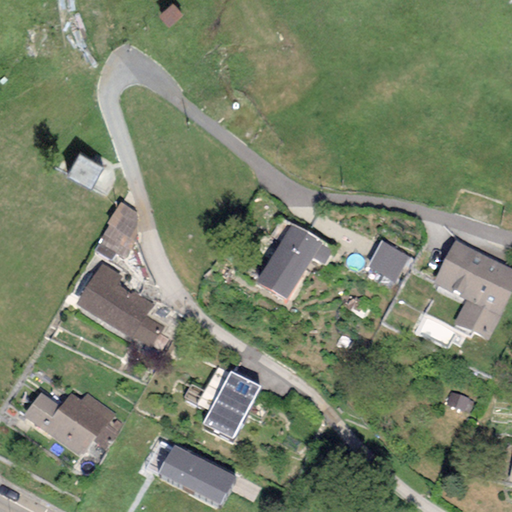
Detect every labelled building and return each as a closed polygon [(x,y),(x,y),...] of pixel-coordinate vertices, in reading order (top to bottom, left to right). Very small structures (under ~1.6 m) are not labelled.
[(173,4),(159,16),(169,27),(183,15),(173,4)] [(113,165),(79,146),(67,165),(107,193),(116,178),(113,165)] [(92,250),(111,262),(141,214),(122,202),(92,250)] [(335,250),(291,225),(256,283),(286,299),(312,259),(325,265),(335,250)] [(411,256),(382,241),(367,269),(395,282),(411,256)] [(511,296),(511,269),(455,241),(434,282),(467,299),(456,325),(489,340),(511,296)] [(154,305),(102,265),(77,303),(132,339),(134,336),(161,352),(168,338),(160,334),(164,327),(148,317),(154,305)] [(208,406),(225,373),(216,368),(199,401),(208,406)] [(261,388),(230,372),(203,423),(234,439),(261,388)] [(60,406),(41,393),(24,416),(81,457),(93,441),(105,451),(119,433),(108,423),(116,414),(87,395),(81,400),(72,394),(60,406)] [(236,474),(174,443),(159,473),(221,505),(236,474)]
